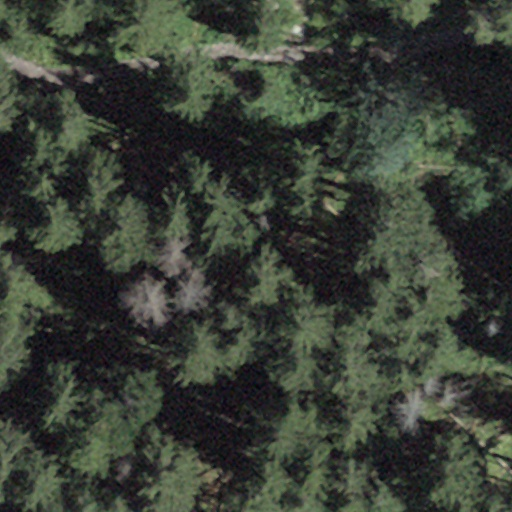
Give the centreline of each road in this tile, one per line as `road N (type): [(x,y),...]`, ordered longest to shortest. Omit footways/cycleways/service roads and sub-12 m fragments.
road 1 (track): [(379,52),(206,58),(106,76),(55,76),(0,61)]
road 2 (track): [(511,22),(379,52)]
